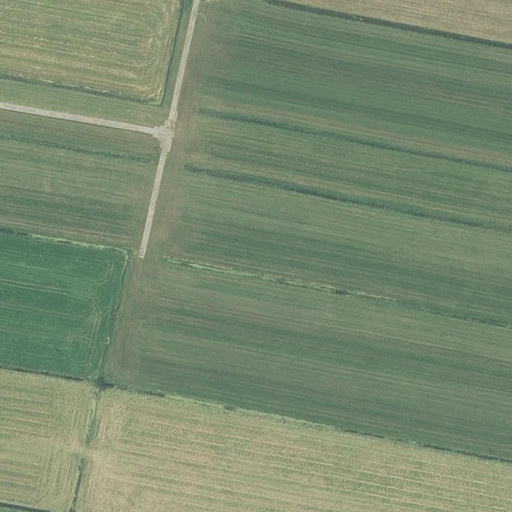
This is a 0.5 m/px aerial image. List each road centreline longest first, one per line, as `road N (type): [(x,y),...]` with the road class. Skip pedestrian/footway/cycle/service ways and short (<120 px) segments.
road 1 (track): [(197,0),(141,257)]
road 2 (track): [(0,105),(168,134)]
